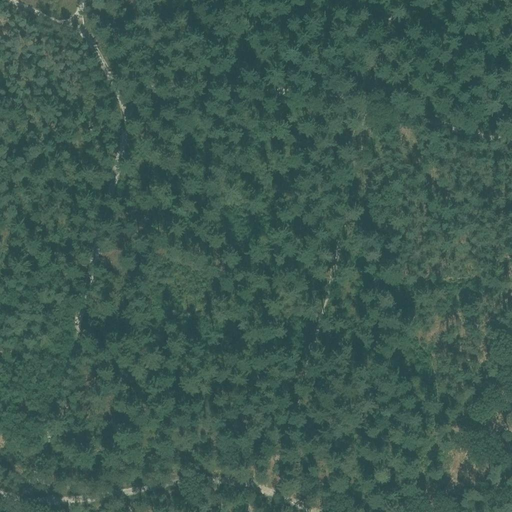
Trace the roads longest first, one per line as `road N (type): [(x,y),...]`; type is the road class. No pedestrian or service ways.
road 1 (track): [(20,511),(135,96),(117,88),(70,28),(70,0)]
road 2 (unknown): [(247,488),(246,474),(271,466),(386,0)]
road 3 (track): [(135,96),(154,85),(356,98),(511,137)]
road 4 (track): [(0,487),(70,503),(208,479),(233,483)]
